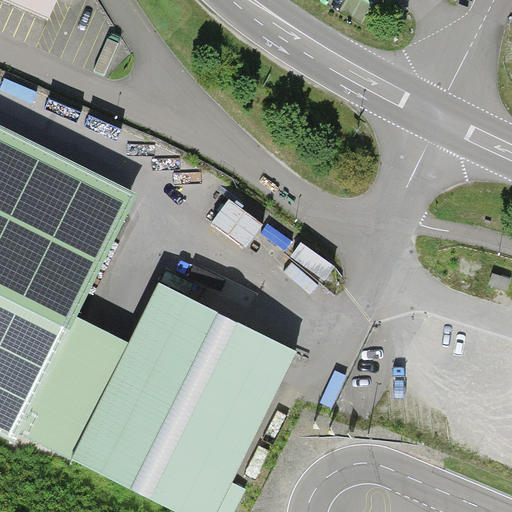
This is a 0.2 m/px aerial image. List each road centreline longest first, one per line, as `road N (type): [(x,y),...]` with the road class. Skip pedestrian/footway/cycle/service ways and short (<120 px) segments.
road 1 (residential): [(0,48),(219,143),(297,200),(389,221)]
road 2 (primary): [(242,0),(342,66),(511,147)]
road 3 (track): [(389,221),(511,247)]
